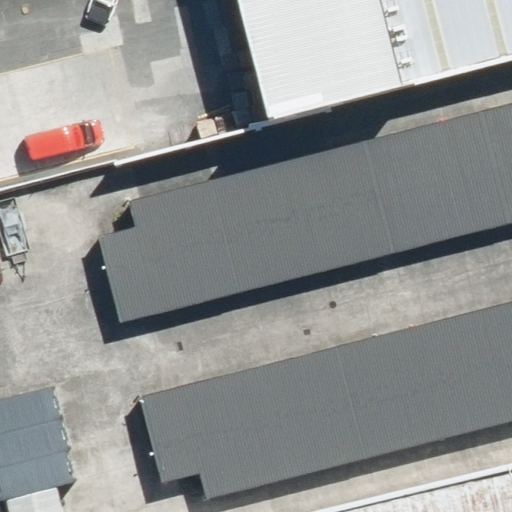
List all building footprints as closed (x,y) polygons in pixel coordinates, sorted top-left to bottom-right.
[(511,68),(511,0),(259,0),(290,123),(511,68)] [(511,120),(84,225),(113,340),(511,242),(511,120)] [(511,321),(136,413),(160,511),(235,511),(511,444),(511,321)] [(59,511),(53,489),(0,502),(0,511),(59,511)] [(511,511),(511,491),(427,511),(511,511)]
